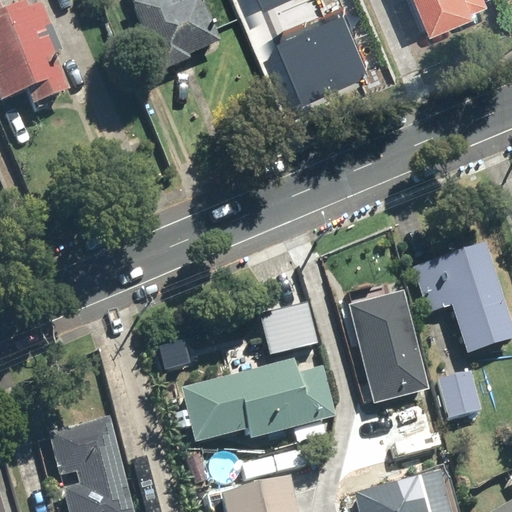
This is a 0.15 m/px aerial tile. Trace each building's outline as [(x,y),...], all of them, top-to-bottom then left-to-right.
[(145,0),(123,10),(153,78),(214,52),(192,3),(198,0),(145,0)] [(343,0),(340,0),(282,23),(305,81),(366,57),(343,0)] [(486,6),(483,0),(411,0),(425,32),(486,6)] [(0,106),(18,100),(23,113),(59,99),(45,64),(53,61),(30,4),(0,15),(0,106)] [(508,345),(477,251),(408,273),(423,317),(443,311),(459,360),(508,345)] [(395,298),(340,311),(365,411),(420,397),(395,298)] [(285,365),(172,396),(187,451),(239,437),(241,446),(326,423),(312,373),(289,380),(285,365)] [(465,375),(431,383),(442,424),(475,415),(465,375)] [(126,511),(103,422),(42,438),(61,511),(126,511)] [(511,497),(511,502),(495,511),(511,511),(511,478),(504,483),(511,497)] [(431,511),(425,484),(356,502),(358,511),(431,511)] [(276,511),(272,491),(204,506),(205,511),(276,511)]
